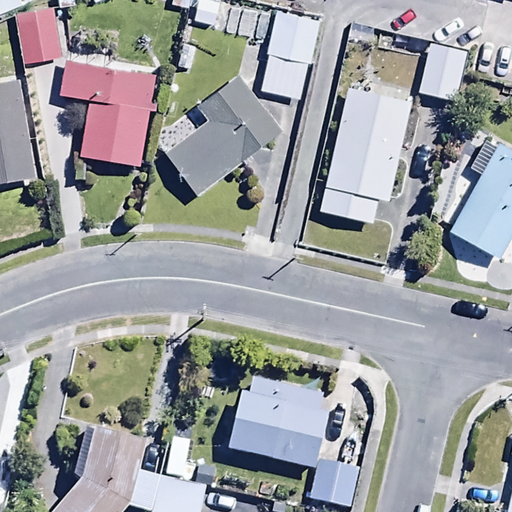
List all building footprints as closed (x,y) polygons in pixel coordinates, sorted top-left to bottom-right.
[(0,0),(0,12),(28,0),(0,0)] [(188,0),(188,4),(194,5),(191,21),(212,25),(215,4),(215,0),(188,0)] [(54,7),(13,11),(18,62),(58,58),(54,7)] [(314,17),(272,9),(256,89),(298,97),(314,17)] [(463,50),(426,42),(415,94),(451,102),(463,50)] [(63,57),(56,95),(86,100),(77,157),(135,167),(151,73),(63,57)] [(162,103),(175,106),(178,95),(183,96),(188,75),(171,70),(162,103)] [(204,121),(161,156),(194,197),(277,130),(231,73),(191,106),(204,121)] [(0,182),(22,179),(24,191),(43,188),(34,124),(23,126),(16,79),(0,81),(0,182)] [(315,212),(366,224),(373,198),(385,201),(409,97),(346,82),(315,212)] [(511,156),(481,139),(465,168),(476,174),(445,232),(497,260),(511,232),(511,156)] [(321,393),(248,377),(245,393),(236,391),(223,450),(309,469),(322,412),(317,411),(321,393)] [(89,427),(88,429),(80,427),(68,474),(77,475),(46,511),(117,511),(123,506),(133,467),(139,439),(89,427)] [(511,511),(511,427),(511,428),(505,456),(511,457),(511,468),(501,511),(511,511)] [(355,469),(314,460),(305,498),(346,508),(355,469)] [(156,473),(133,467),(123,506),(147,511),(156,473)] [(148,511),(198,511),(203,489),(156,479),(148,511)]
